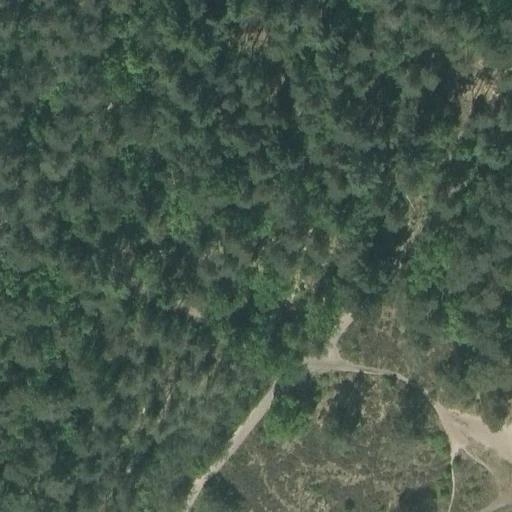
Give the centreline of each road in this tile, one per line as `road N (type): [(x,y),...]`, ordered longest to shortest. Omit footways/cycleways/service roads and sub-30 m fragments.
road 1 (track): [(300,365),(511,134)]
road 2 (track): [(300,365),(91,264)]
road 3 (track): [(300,365),(176,511)]
road 4 (track): [(447,408),(402,375),(300,365)]
road 5 (track): [(511,68),(373,0)]
